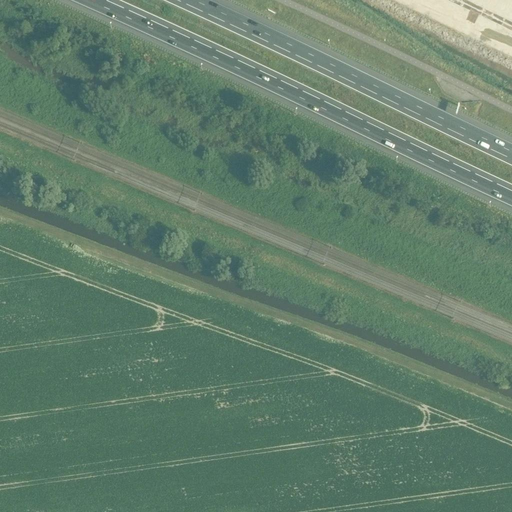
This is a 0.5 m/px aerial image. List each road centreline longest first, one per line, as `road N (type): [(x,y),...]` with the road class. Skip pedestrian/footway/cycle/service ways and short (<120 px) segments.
road 1 (motorway): [(86,0),(511,199)]
road 2 (motorway): [(511,152),(191,0)]
